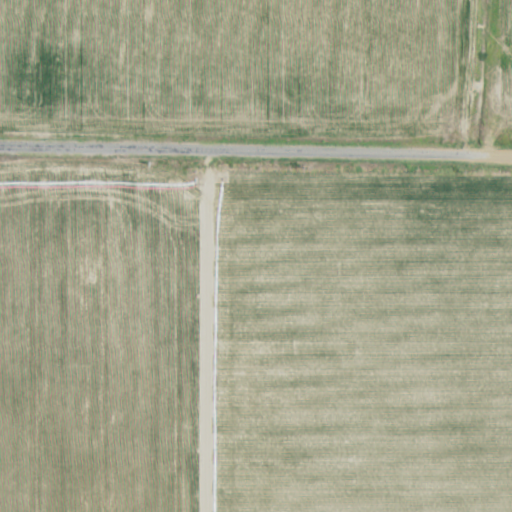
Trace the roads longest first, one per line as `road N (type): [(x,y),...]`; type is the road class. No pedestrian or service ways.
road 1 (residential): [(511,158),(0,149)]
road 2 (track): [(481,158),(487,0)]
